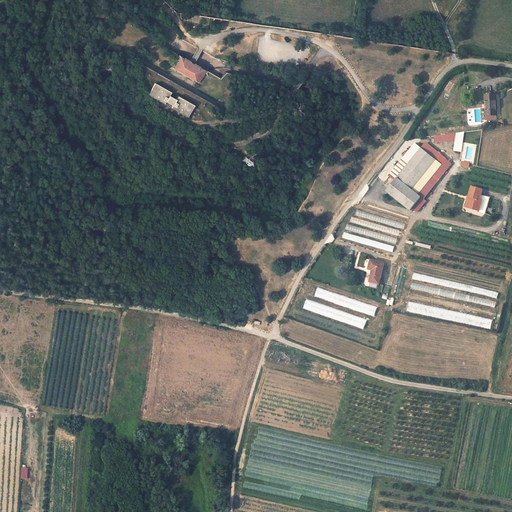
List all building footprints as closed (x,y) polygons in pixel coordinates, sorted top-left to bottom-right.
[(196,82),(200,77),(204,70),(196,66),(192,64),(189,62),(180,56),(173,69),(178,72),(193,81),(193,80),(196,82)] [(171,93),(154,83),(148,95),(164,105),(165,102),(173,106),(171,109),(187,117),(194,106),(178,97),(176,100),(169,96),(171,93)] [(454,95),(447,107),(453,109),(459,97),(454,95)] [(496,96),(485,96),(486,116),(497,116),(496,96)] [(461,152),(464,132),(456,133),(455,140),(453,151),(461,152)] [(455,140),(456,133),(433,137),(434,143),(455,140)] [(421,148),(441,164),(446,158),(426,142),(421,148)] [(414,143),(389,176),(396,181),(387,191),(411,210),(423,195),(419,192),(441,164),(421,148),(414,143)] [(470,196),(467,207),(478,209),(481,200),(479,199),(481,189),(471,186),(468,196),(470,196)] [(378,284),(384,263),(370,260),(368,270),(372,271),(370,282),(378,284)] [(413,280),(494,295),(495,289),(414,274),(413,280)] [(412,289),(494,306),(495,300),(413,284),(412,289)] [(376,315),(378,305),(317,289),(315,299),(376,315)] [(409,299),(460,310),(461,303),(410,293),(409,299)] [(340,311),(306,300),(303,309),(332,318),(334,314),(339,316),(340,311)] [(409,304),(408,311),(417,312),(417,310),(421,310),(421,312),(429,313),(429,310),(438,311),(438,307),(409,304)]
